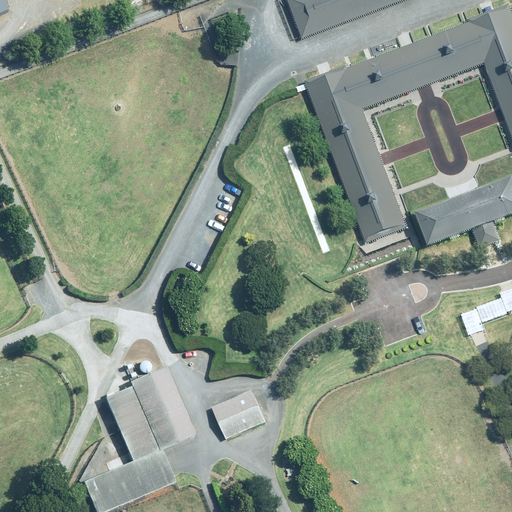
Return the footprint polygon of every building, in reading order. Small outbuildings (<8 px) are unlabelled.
[(285,0),(278,3),(293,48),(423,0),(285,0)] [(511,45),(500,13),(295,88),(356,252),(402,235),(359,117),(477,74),(511,168),(511,45)] [(511,187),(411,221),(422,255),(511,225),(511,187)] [(129,469),(79,486),(88,511),(122,511),(178,492),(166,458),(179,454),(151,376),(129,383),(134,397),(107,406),(129,469)] [(246,400),(212,414),(225,442),(258,428),(246,400)]
